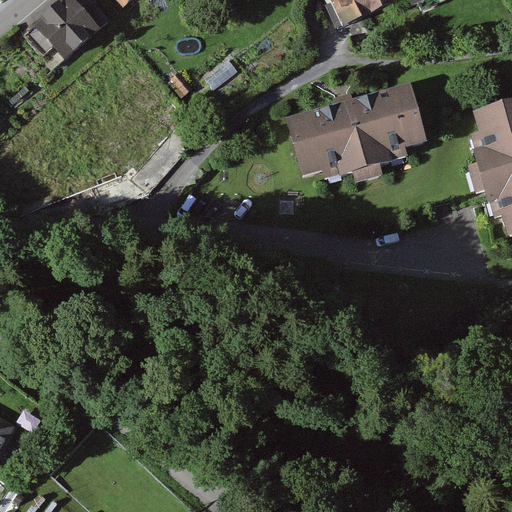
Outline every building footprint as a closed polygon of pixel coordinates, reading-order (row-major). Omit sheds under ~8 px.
[(148,0),(115,0),(130,17),(148,0)] [(398,8),(394,0),(337,0),(333,2),(347,32),(398,8)] [(103,39),(74,6),(38,37),(67,70),(103,39)] [(237,77),(228,65),(205,82),(214,94),(237,77)] [(193,91),(181,76),(171,84),(183,99),(193,91)] [(430,149),(414,94),(290,130),(307,186),(324,181),(327,189),(411,164),(409,155),(430,149)] [(511,112),(479,122),(489,156),(477,160),(497,228),(507,225),(511,241),(511,112)] [(0,456),(14,432),(0,423),(0,456)]
